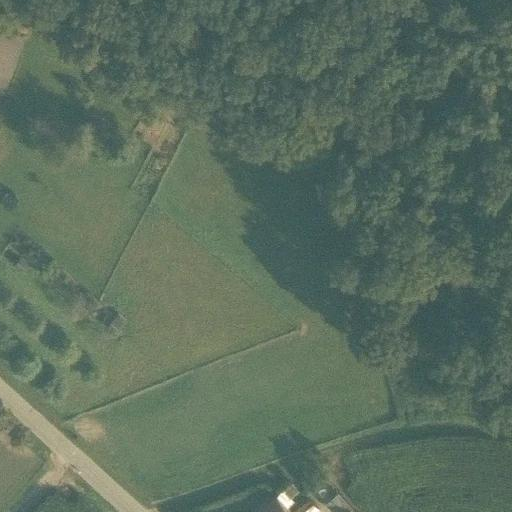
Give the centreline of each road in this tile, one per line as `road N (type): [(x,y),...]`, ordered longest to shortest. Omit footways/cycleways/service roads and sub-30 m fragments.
road 1 (track): [(376,408),(185,482),(160,511)]
road 2 (unclassified): [(133,511),(0,391)]
